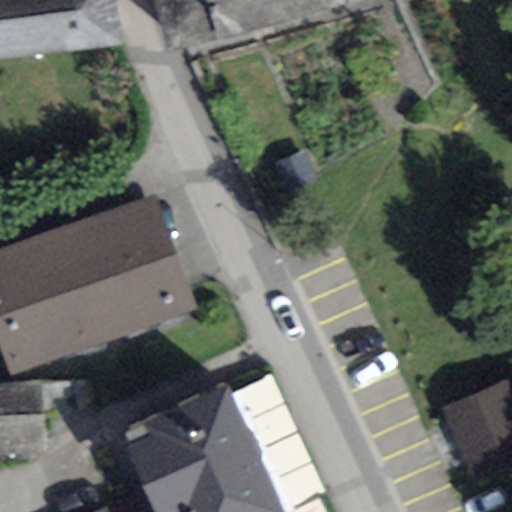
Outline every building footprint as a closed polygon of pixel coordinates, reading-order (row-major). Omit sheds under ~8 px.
[(0,0),(0,60),(117,46),(111,0),(0,0)] [(155,0),(171,56),(348,6),(345,0),(155,0)] [(0,253),(0,351),(9,376),(196,308),(156,197),(0,253)] [(511,379),(452,408),(488,486),(511,475),(511,379)] [(41,383),(0,384),(0,456),(43,455),(41,383)] [(279,511),(225,385),(120,430),(153,509),(146,511),(279,511)]
